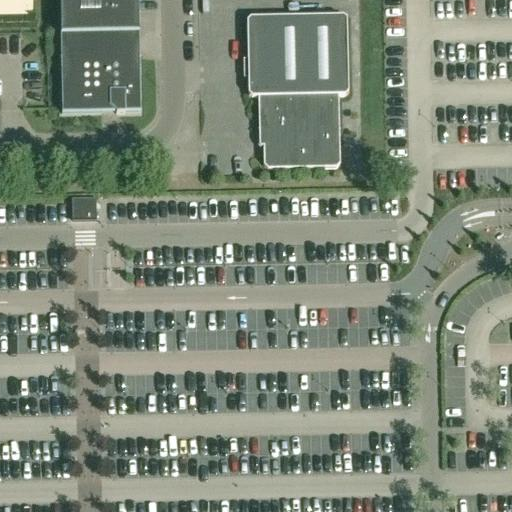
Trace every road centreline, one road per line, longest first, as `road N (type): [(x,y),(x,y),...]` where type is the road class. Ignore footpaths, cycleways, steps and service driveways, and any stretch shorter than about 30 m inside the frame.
road 1 (residential): [(170,0),(173,104),(161,135),(140,152)]
road 2 (residential): [(140,152),(0,153)]
